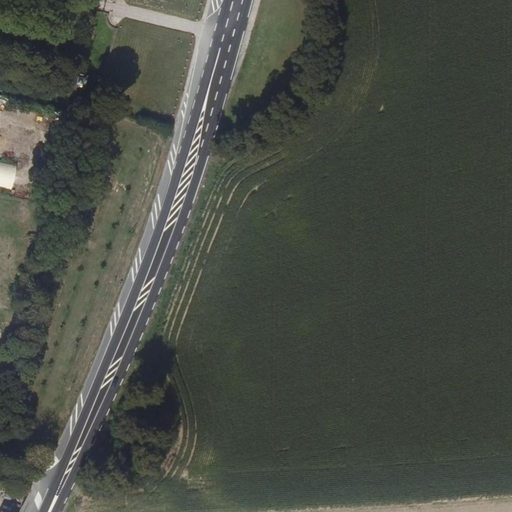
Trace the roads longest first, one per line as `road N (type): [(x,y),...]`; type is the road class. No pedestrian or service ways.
road 1 (primary): [(50,511),(109,400),(167,260),(247,0)]
road 2 (primary): [(227,0),(153,245),(47,511)]
